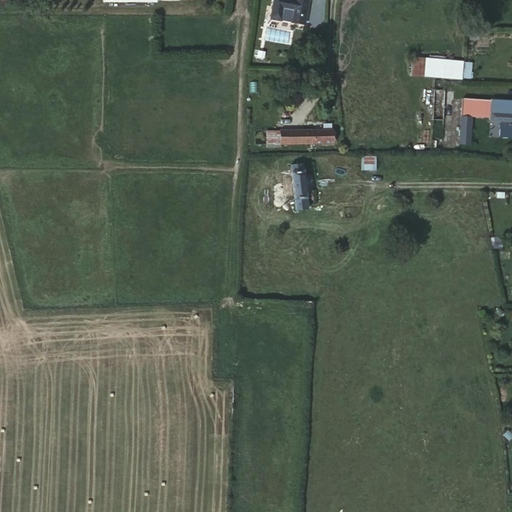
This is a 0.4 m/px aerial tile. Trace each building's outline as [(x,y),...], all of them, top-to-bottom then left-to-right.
[(307,26),(309,4),(309,0),(296,0),(296,1),(287,0),(275,0),(272,20),(307,26)] [(410,56),(409,75),(470,79),(471,60),(410,56)] [(456,99),(455,91),(433,91),(431,120),(443,120),(444,102),(452,102),(452,114),(459,114),(460,99),(456,99)] [(470,115),(477,115),(488,116),(488,112),(499,112),(498,123),(498,140),(511,140),(511,101),(488,100),(460,99),(459,114),(470,115)] [(458,126),(459,114),(452,114),(451,125),(458,126)] [(470,115),(459,114),(458,126),(457,143),(469,144),(470,115)] [(336,129),(266,130),(267,148),(336,145),(336,129)] [(376,155),(361,155),(361,172),(376,172),(376,155)] [(293,163),(293,176),(295,211),(308,210),(306,175),(305,162),(293,163)]
